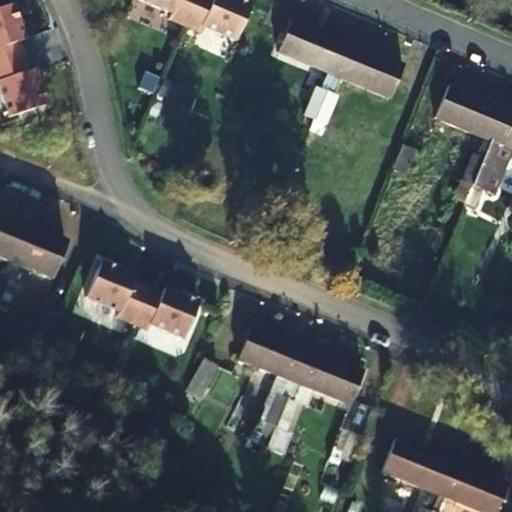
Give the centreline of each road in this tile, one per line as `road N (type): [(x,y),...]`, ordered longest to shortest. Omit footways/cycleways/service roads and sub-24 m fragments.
road 1 (residential): [(511,398),(449,354),(175,237),(133,207)]
road 2 (residential): [(133,207),(68,0)]
road 3 (residential): [(511,59),(371,0)]
road 4 (residential): [(133,207),(0,162)]
